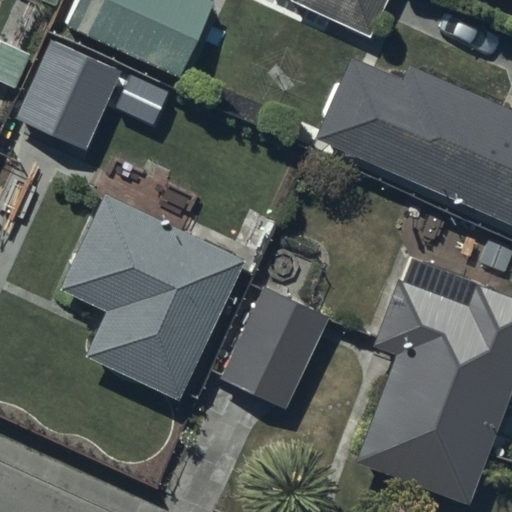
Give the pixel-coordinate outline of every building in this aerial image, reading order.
[(203,0),(66,0),(59,15),(173,67),(203,0)] [(377,0),(303,0),(364,28),(377,0)] [(46,30),(10,109),(83,142),(119,63),(46,30)] [(347,48),(312,127),(511,214),(511,101),(405,54),(398,70),(347,48)] [(143,167),(109,153),(56,278),(102,297),(81,346),(176,387),(237,245),(183,222),(196,191),(170,180),(173,172),(145,161),(143,167)] [(511,362),(511,288),(407,249),(398,272),(394,270),(370,333),(390,340),(350,450),(464,492),(511,362)] [(250,271),(205,363),(281,400),(326,308),(250,271)]
